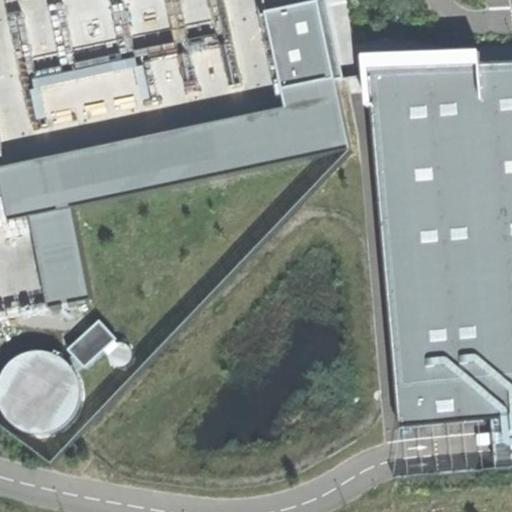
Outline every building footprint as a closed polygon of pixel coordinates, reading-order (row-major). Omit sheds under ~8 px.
[(318,0),(263,0),(266,13),(319,1),(318,0)] [(318,0),(319,1),(336,81),(344,79),(326,0),(318,0)] [(336,81),(319,1),(266,13),(283,91),(336,81)] [(370,110),(372,110),(368,69),(483,65),(482,54),(365,58),(367,76),(370,110)] [(372,110),(401,430),(511,419),(511,63),(483,65),(368,69),(372,110)] [(74,209),(350,151),(336,81),(283,91),(286,108),(0,169),(0,180),(9,223),(32,218),(74,209)] [(74,209),(32,218),(49,311),(92,301),(74,209)] [(99,321),(68,352),(85,369),(116,339),(99,321)] [(128,345),(119,342),(112,345),(108,351),(108,358),(111,364),(118,367),(125,366),(130,361),(132,354),(128,345)] [(53,355),(37,353),(25,356),(15,361),(6,370),(1,381),(0,385),(0,402),(0,405),(5,416),(13,424),(23,431),(34,434),(46,434),(57,431),(67,424),(75,415),(80,403),(81,391),(77,376),(67,363),(53,355)]
